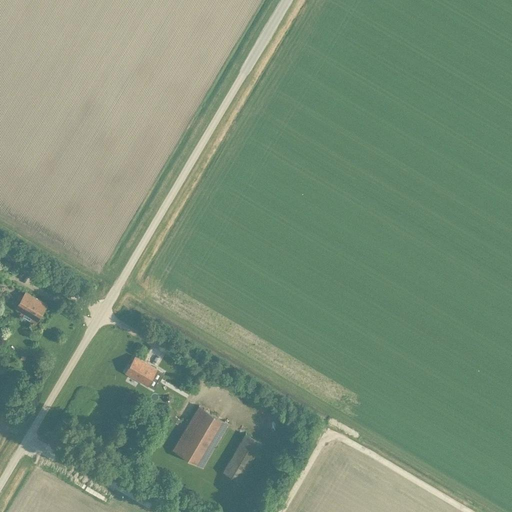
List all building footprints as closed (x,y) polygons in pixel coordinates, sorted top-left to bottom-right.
[(35,323),(46,303),(25,291),(23,294),(20,293),(17,298),(20,299),(16,307),(22,310),(20,314),(35,323)] [(145,383),(154,367),(135,355),(125,371),(145,383)] [(202,464),(227,422),(198,405),(173,447),(202,464)] [(178,411),(169,406),(164,415),(173,420),(178,411)] [(273,429),(280,420),(272,414),(265,422),(273,429)] [(259,428),(267,431),(269,426),(261,423),(259,428)] [(222,470),(238,479),(261,442),(244,432),(222,470)]
